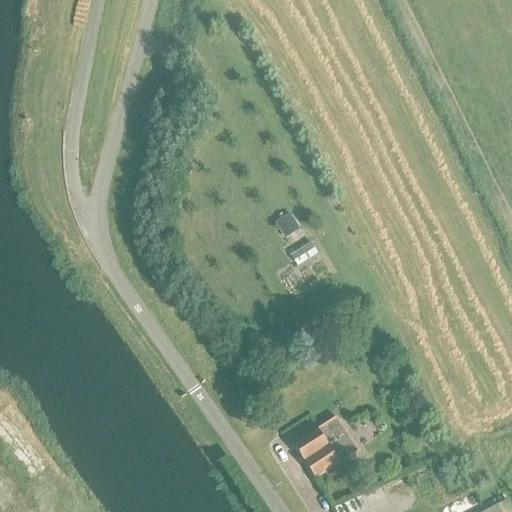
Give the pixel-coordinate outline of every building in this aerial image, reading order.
[(290,213),(275,221),(284,236),(299,229),(290,213)] [(293,251),(304,267),(326,253),(315,237),(293,251)] [(292,446),(314,480),(357,451),(335,418),(292,446)] [(446,498),(451,511),(475,511),(485,508),(477,487),(446,498)] [(489,511),(511,511),(511,508),(509,502),(489,511)]
